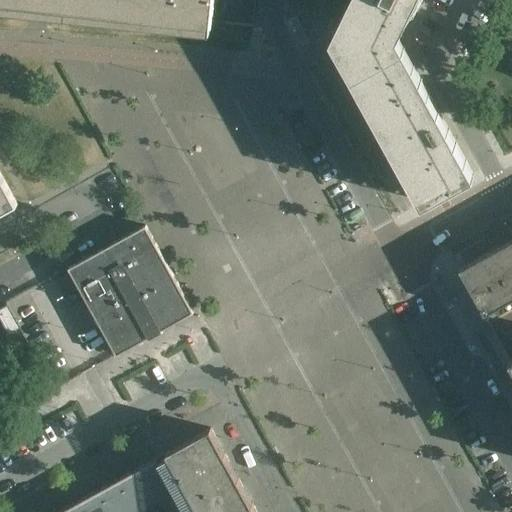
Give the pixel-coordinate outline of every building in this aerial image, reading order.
[(213,21),(213,18),(214,0),(19,0),(37,2),(213,21)] [(214,0),(213,18),(251,23),(253,0),(214,0)] [(357,0),(349,16),(342,31),(340,40),(427,197),(429,200),(469,178),(468,176),(391,36),(407,4),(412,6),(414,2),(415,0),(357,0)] [(0,214),(17,205),(0,173),(0,214)] [(194,312),(156,244),(146,226),(104,248),(68,268),(116,355),(146,338),(148,337),(162,330),(163,329),(194,312)] [(511,239),(465,266),(459,269),(469,286),(482,309),(485,316),(487,319),(492,328),(494,331),(495,332),(511,362),(511,364),(511,239)] [(257,511),(211,428),(156,458),(175,492),(174,493),(184,511),(257,511)] [(175,492),(156,458),(136,469),(155,503),(174,493),(175,492)] [(139,511),(155,503),(136,469),(117,480),(135,511),(139,511)] [(135,511),(117,480),(98,490),(110,511),(135,511)] [(110,511),(98,490),(80,500),(85,511),(110,511)] [(85,511),(80,500),(61,511),(85,511)]
